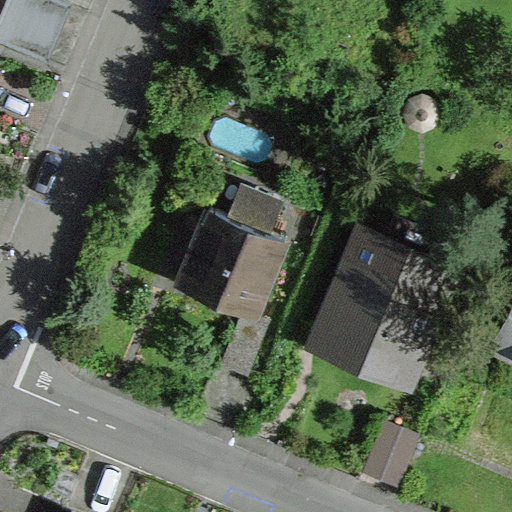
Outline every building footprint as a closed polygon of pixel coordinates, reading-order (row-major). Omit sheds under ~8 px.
[(80,7),(62,0),(8,0),(3,14),(68,39),(80,7)] [(293,248),(209,215),(182,284),(246,310),(266,317),(293,248)] [(413,282),(355,259),(322,341),(421,380),(462,275),(422,259),(413,282)] [(266,317),(246,310),(226,361),(249,370),(269,319),(266,317)] [(511,326),(502,346),(511,351),(511,326)] [(420,432),(391,420),(370,471),(399,483),(420,432)]
